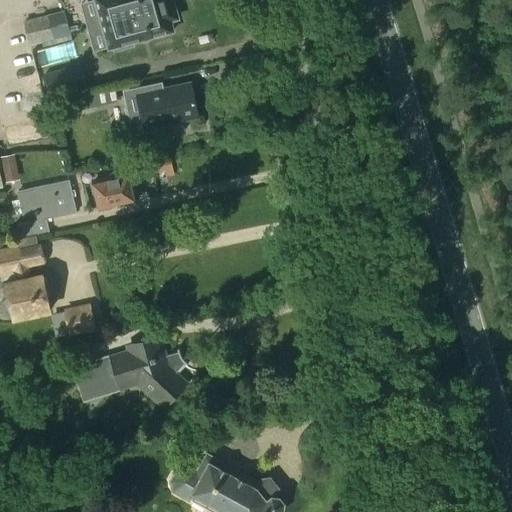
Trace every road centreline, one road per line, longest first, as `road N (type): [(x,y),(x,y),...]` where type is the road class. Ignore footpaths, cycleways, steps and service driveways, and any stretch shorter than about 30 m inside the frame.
road 1 (unclassified): [(436,511),(285,0)]
road 2 (secondary): [(511,464),(375,0)]
